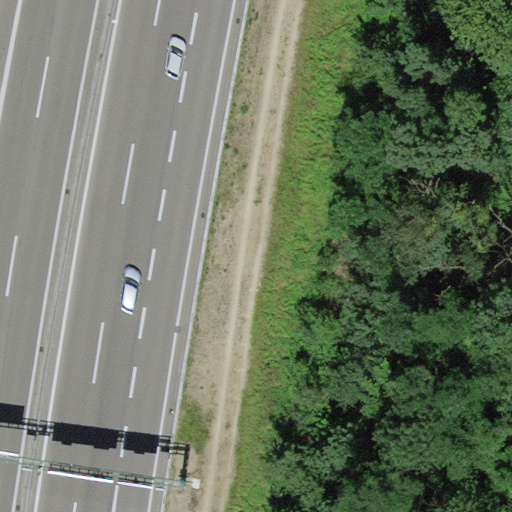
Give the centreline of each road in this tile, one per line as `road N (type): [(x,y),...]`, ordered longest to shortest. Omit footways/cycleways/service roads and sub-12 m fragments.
road 1 (motorway): [(92,511),(178,0)]
road 2 (motorway): [(60,0),(0,350)]
